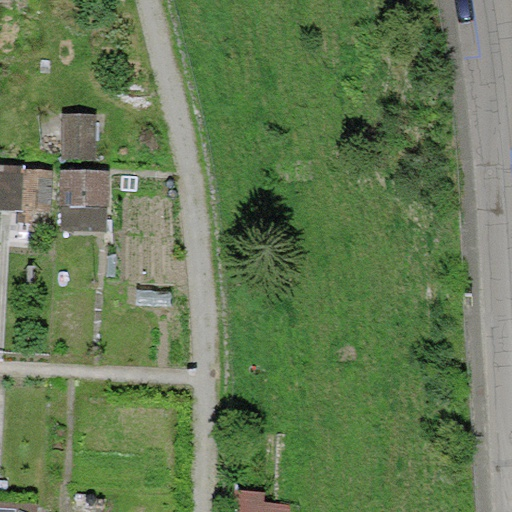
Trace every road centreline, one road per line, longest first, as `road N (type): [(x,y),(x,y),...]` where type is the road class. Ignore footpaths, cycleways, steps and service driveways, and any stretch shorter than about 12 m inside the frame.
road 1 (track): [(199,511),(206,373),(184,158),(150,0)]
road 2 (residential): [(468,0),(511,359)]
road 3 (track): [(0,363),(206,373)]
